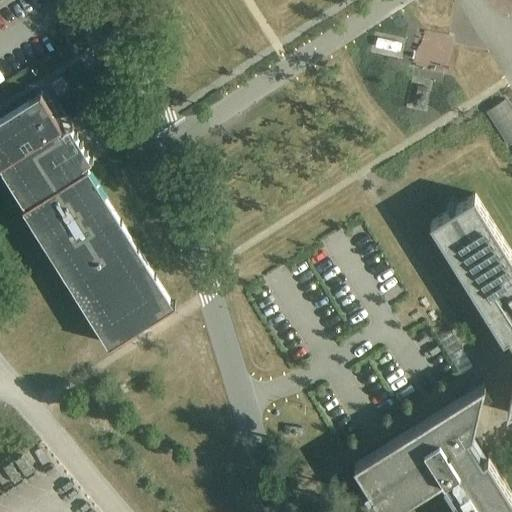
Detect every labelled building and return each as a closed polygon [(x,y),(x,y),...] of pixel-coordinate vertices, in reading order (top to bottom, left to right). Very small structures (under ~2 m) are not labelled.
[(0,0),(0,8),(13,0),(0,0)] [(67,88),(61,78),(52,84),(58,94),(67,88)] [(69,139),(64,131),(63,129),(62,128),(61,127),(63,126),(63,125),(41,91),(40,92),(42,94),(36,98),(0,120),(0,165),(1,165),(3,168),(3,169),(4,169),(9,177),(8,177),(9,177),(14,185),(13,185),(14,186),(14,185),(19,193),(19,194),(19,193),(24,200),(24,201),(24,202),(27,205),(24,207),(25,208),(26,207),(26,208),(27,207),(44,233),(43,234),(43,235),(44,234),(61,260),(60,261),(60,262),(62,261),(78,287),(77,288),(78,289),(79,288),(95,314),(94,315),(95,316),(96,315),(113,341),(111,342),(112,342),(110,344),(111,345),(137,328),(148,321),(169,307),(177,302),(176,301),(174,302),(173,303),(156,276),(158,276),(157,275),(156,276),(139,249),(140,249),(140,248),(139,249),(122,222),(123,222),(123,221),(122,222),(105,195),(106,195),(106,194),(104,195),(88,168),(89,168),(89,167),(89,166),(87,167),(84,163),(79,155),(82,153),(71,137),(69,139)] [(511,140),(511,109),(505,99),(486,111),(507,144),(511,140)] [(511,410),(511,253),(475,194),(456,205),(450,209),(430,221),(504,339),(509,336),(511,340),(511,391),(507,412),(507,413),(511,410)] [(461,511),(511,511),(511,494),(489,457),(483,460),(469,437),(474,434),(486,384),(485,383),(355,464),(384,511),(389,511),(443,479),(446,484),(444,484),(461,511)]
